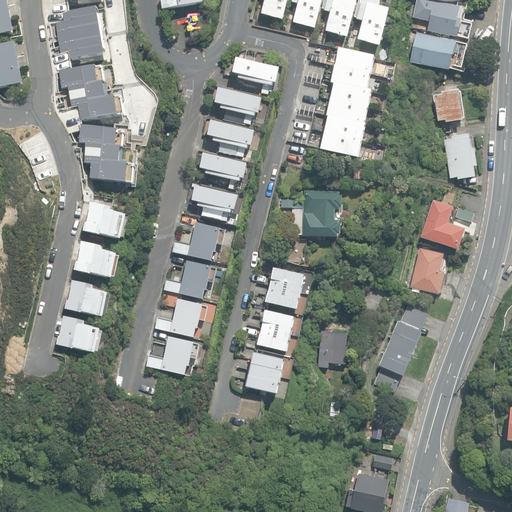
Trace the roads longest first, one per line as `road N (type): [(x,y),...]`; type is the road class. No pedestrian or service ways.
road 1 (tertiary): [(511,47),(490,252),(424,462)]
road 2 (residential): [(233,34),(289,46),(296,67),(220,400)]
road 3 (residential): [(129,380),(194,65)]
road 4 (residential): [(37,360),(70,191),(51,125),(35,102)]
